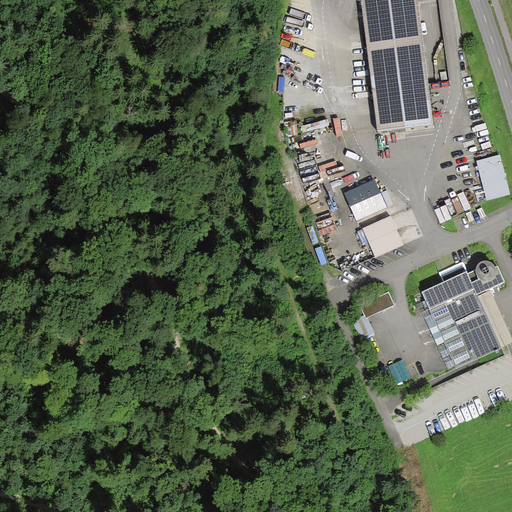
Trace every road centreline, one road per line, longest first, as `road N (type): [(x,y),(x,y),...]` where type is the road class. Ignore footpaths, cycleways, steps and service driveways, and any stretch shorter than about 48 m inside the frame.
road 1 (track): [(376,511),(302,331),(266,205),(277,0)]
road 2 (track): [(278,511),(198,404),(127,233),(0,87)]
road 3 (residential): [(511,217),(338,290)]
road 4 (track): [(0,377),(63,459),(77,511)]
